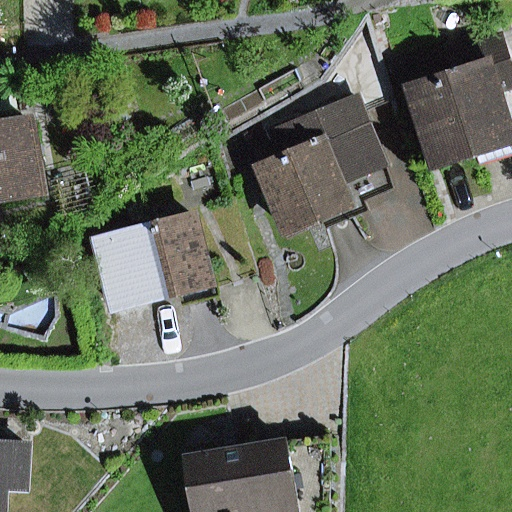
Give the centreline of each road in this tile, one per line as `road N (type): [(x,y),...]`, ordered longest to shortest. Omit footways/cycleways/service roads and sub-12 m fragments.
road 1 (residential): [(511,219),(443,248),(288,354),(149,388),(0,384)]
road 2 (residential): [(0,62),(323,19)]
